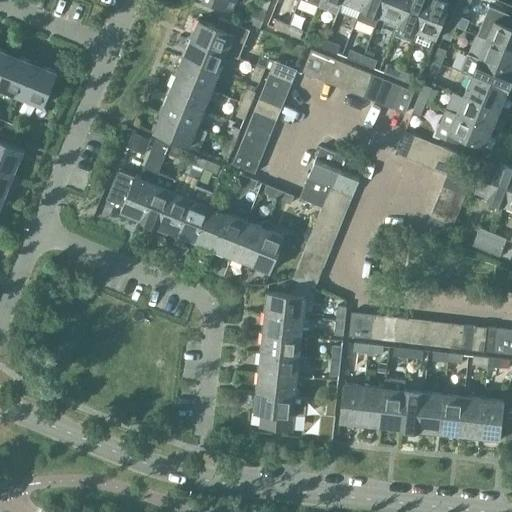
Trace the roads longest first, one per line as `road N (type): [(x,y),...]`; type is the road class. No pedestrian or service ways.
road 1 (residential): [(204,481),(205,308),(41,232)]
road 2 (tertiary): [(472,511),(204,481)]
road 3 (tertiary): [(204,481),(0,407)]
road 4 (residential): [(41,232),(111,46)]
